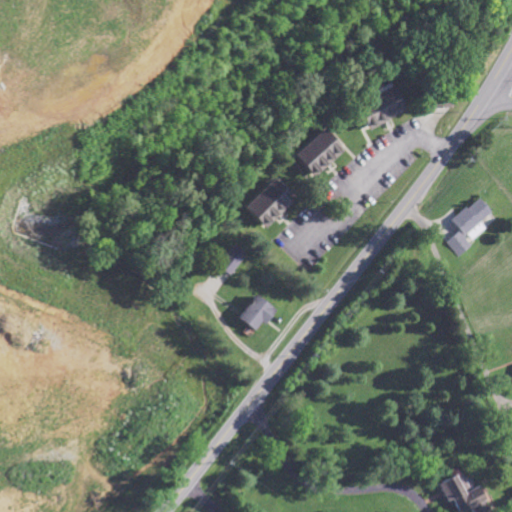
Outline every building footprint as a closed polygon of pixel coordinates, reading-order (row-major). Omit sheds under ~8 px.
[(359,132),(396,114),(384,89),(347,106),(359,132)] [(307,180),(339,151),(319,129),(287,158),(307,180)] [(260,231),(288,200),(266,179),(237,210),(260,231)] [(488,213),(474,197),(447,222),(455,231),(443,242),(455,256),(484,231),(477,223),(488,213)] [(270,308),(244,297),(233,323),(251,331),(255,323),(262,326),(270,308)] [(466,490),(456,471),(432,485),(441,503),(446,500),(452,511),(457,511),(480,500),(472,487),(466,490)]
